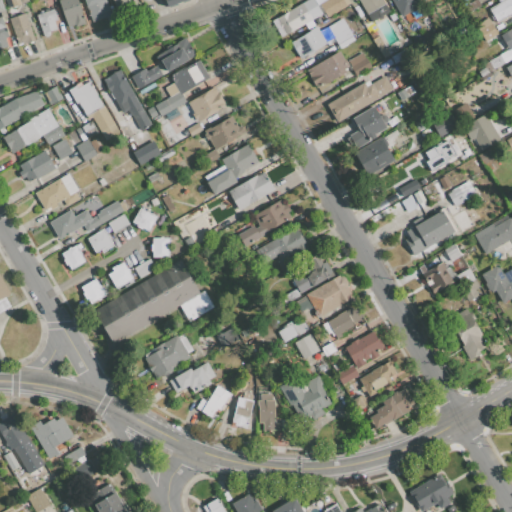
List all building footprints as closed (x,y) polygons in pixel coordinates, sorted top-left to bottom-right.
[(55,0),(58,7),(51,9),(48,0),(55,0)] [(76,0),(85,24),(68,29),(58,0),(76,0)] [(84,0),(106,0),(111,15),(92,22),(84,0)] [(131,0),(134,8),(123,12),(121,6),(116,9),(112,0),(131,0)] [(272,21),(307,0),(313,0),(322,14),(281,38),(272,21)] [(326,0),(347,0),(350,4),(327,18),(319,4),(326,0)] [(382,0),(389,11),(371,22),(357,0),(356,0),(355,1),(354,0),(382,0)] [(419,18),(402,27),(386,0),(417,0),(423,10),(425,9),(435,25),(426,30),(419,18)] [(473,0),(478,0),(481,6),(466,14),(462,7),(473,0)] [(496,0),(511,0),(511,13),(496,23),(488,9),(498,3),(496,0)] [(33,16),(53,9),(57,20),(54,21),(56,29),(48,32),(50,35),(41,38),(33,16)] [(22,42),(18,44),(9,19),(25,13),(27,20),(29,19),(32,26),(30,26),(34,40),(23,44),(22,42)] [(0,16),(2,16),(10,37),(6,38),(9,46),(0,48),(0,16)] [(488,18),(500,40),(487,47),(475,25),(488,18)] [(332,36),(349,26),(356,39),(339,49),(332,36)] [(292,44),(291,42),(317,27),(327,44),(300,59),(297,53),(296,54),(291,45),(292,44)] [(499,35),(511,27),(511,47),(508,50),(499,35)] [(379,54),(385,51),(378,36),(372,39),(379,54)] [(196,55),(165,73),(155,55),(185,37),(196,55)] [(306,70),(338,51),(343,58),(344,58),(348,65),(347,66),(349,70),(316,89),(306,70)] [(365,59),(365,58),(371,68),(356,76),(350,67),(351,67),(347,61),(361,53),(365,59)] [(198,59),(208,77),(181,94),(171,80),(173,78),(171,75),(198,59)] [(138,89),(131,76),(144,68),(146,71),(156,65),(162,75),(138,89)] [(132,136),(124,121),(131,116),(128,111),(123,114),(111,93),(110,94),(105,85),(106,84),(103,80),(108,77),(107,76),(119,69),(151,124),(132,136)] [(368,81),(370,84),(384,76),(392,89),(338,120),(337,119),(335,120),(326,104),(364,83),(368,81)] [(88,82),(102,106),(86,115),(79,102),(75,104),(68,90),(76,86),(77,88),(88,82)] [(175,107),(171,109),(165,100),(170,97),(164,88),(172,83),(180,95),(181,94),(185,102),(175,108),(175,107)] [(411,101),(408,96),(401,100),(397,93),(410,85),(417,97),(411,101)] [(55,86),(62,99),(50,105),(43,93),(55,86)] [(187,103),(214,87),(225,106),(199,122),(195,116),(193,117),(189,110),(191,108),(187,103)] [(0,128),(0,106),(14,98),(34,90),(43,104),(0,128)] [(462,94),(469,90),(481,112),(474,116),(462,94)] [(164,100),(171,110),(160,117),(153,106),(164,100)] [(465,103),(474,117),(465,122),(457,107),(465,103)] [(104,106),(119,133),(105,141),(92,118),(88,120),(86,116),(104,106)] [(152,106),(157,115),(150,119),(145,110),(152,106)] [(359,130),(352,118),(373,106),(379,117),(382,115),(386,115),(387,118),(386,122),(383,124),(385,128),(373,135),(375,138),(356,149),(349,136),(359,130)] [(215,113),(218,119),(207,126),(203,120),(215,113)] [(439,137),(432,124),(451,113),(458,126),(439,137)] [(485,114),(500,140),(481,152),(473,138),(470,141),(462,127),(485,114)] [(215,149),(211,144),(205,148),(201,140),(207,136),(204,131),(218,122),(218,123),(231,116),(237,126),(240,125),(244,131),(215,149)] [(41,134),(38,130),(54,120),(63,136),(47,145),(46,143),(45,144),(39,134),(41,134)] [(2,137),(30,121),(40,137),(12,154),(2,137)] [(81,126),(91,121),(97,132),(88,138),(81,126)] [(202,128),(203,130),(191,137),(186,129),(198,122),(199,124),(200,123),(203,128),(202,128)] [(164,124),(167,130),(162,133),(159,127),(164,124)] [(420,132),(426,129),(433,140),(427,144),(420,132)] [(184,132),(187,137),(180,141),(177,136),(184,132)] [(381,138),(383,136),(388,144),(385,146),(394,161),(367,177),(353,153),(380,137),(381,138)] [(511,136),(511,147),(507,151),(502,142),(511,136)] [(95,138),(102,150),(96,153),(89,141),(95,138)] [(58,160),(71,153),(63,139),(51,146),(58,160)] [(75,147),(87,140),(96,154),(84,161),(75,147)] [(132,152),(152,140),(160,154),(158,155),(140,165),(132,152)] [(447,140),(455,154),(445,160),(441,153),(437,156),(433,148),(447,140)] [(233,176),(236,181),(213,195),(206,183),(208,182),(204,176),(223,165),(220,159),(246,143),(257,162),(233,176)] [(484,164),(483,165),(477,155),(493,146),(499,155),(490,161),(494,168),(489,171),(484,164)] [(170,147),(174,154),(161,162),(158,155),(160,154),(169,148),(170,147)] [(218,157),(208,164),(203,156),(213,149),(218,157)] [(21,170),(18,165),(44,150),(50,161),(52,160),(55,164),(53,166),(54,168),(28,182),(26,177),(23,179),(18,172),(21,170)] [(155,171),(160,178),(150,184),(146,177),(155,171)] [(257,176),(263,172),(273,189),(237,211),(232,205),(230,206),(229,205),(227,206),(221,197),(227,193),(227,194),(228,193),(227,192),(256,175),(257,176)] [(34,193),(68,173),(78,190),(75,192),(79,198),(66,206),(62,199),(44,210),(34,193)] [(445,175),(451,186),(443,190),(438,179),(445,175)] [(102,178),(106,184),(101,187),(97,181),(102,178)] [(123,178),(127,184),(117,189),(114,183),(123,178)] [(398,189),(415,179),(420,187),(403,197),(398,189)] [(468,180),(475,194),(454,206),(446,192),(468,180)] [(142,194),(150,189),(153,194),(145,198),(142,194)] [(413,194),(419,190),(425,201),(418,204),(413,194)] [(166,195),(175,209),(167,213),(159,199),(166,195)] [(264,234),(259,226),(253,216),(280,199),(283,205),(286,203),(290,211),(288,213),(291,217),(264,234)] [(99,213),(98,211),(116,201),(122,211),(87,232),(83,225),(78,228),(77,228),(58,239),(48,222),(70,210),(74,216),(86,209),(91,218),(95,216),(95,215),(99,213)] [(152,211),(158,214),(148,232),(142,228),(141,230),(136,227),(137,225),(131,222),(140,206),(151,213),(152,211)] [(405,240),(409,238),(405,231),(440,210),(440,209),(444,207),(458,232),(454,234),(452,232),(413,255),(405,240)] [(108,223),(123,214),(129,225),(114,233),(108,223)] [(473,234),(508,214),(511,221),(511,238),(485,254),(473,234)] [(220,224),(228,219),(231,223),(223,228),(220,224)] [(264,234),(259,236),(260,237),(244,247),(237,235),(252,225),(254,228),(259,226),(264,234)] [(86,239),(103,228),(113,246),(102,252),(100,249),(94,252),(86,239)] [(296,228),(312,255),(286,270),(284,267),(282,269),(276,261),(279,259),(277,256),(260,266),(252,252),(288,230),(289,232),(296,228)] [(150,244),(152,244),(152,237),(169,237),(169,257),(152,257),(152,252),(150,253),(150,244)] [(62,260),(64,259),(61,253),(76,244),(86,261),(70,270),(67,265),(66,266),(62,260)] [(460,255),(450,262),(443,251),(454,245),(460,255)] [(326,279),(300,294),(295,286),(293,287),(290,282),(292,281),(291,278),(312,265),(309,259),(317,254),(322,263),(325,261),(334,275),(327,280),(326,279)] [(133,268),(150,258),(156,269),(139,278),(133,268)] [(188,321),(181,308),(114,346),(94,311),(181,261),(199,292),(204,290),(214,306),(188,321)] [(123,261),(133,278),(115,288),(107,274),(113,271),(111,267),(123,261)] [(428,286),(433,283),(430,279),(426,281),(417,268),(422,265),(426,271),(441,262),(445,268),(448,267),(451,273),(454,273),(457,279),(433,293),(428,286)] [(511,298),(503,304),(495,291),(491,294),(480,275),(497,265),(502,273),(511,267),(511,298)] [(474,290),(478,296),(468,301),(460,288),(463,286),(456,275),(467,268),(479,287),(474,290)] [(282,269),(291,284),(277,292),(269,278),(282,269)] [(0,274),(11,292),(4,296),(0,298),(0,274)] [(295,301),(339,275),(340,276),(342,274),(349,285),(347,287),(353,297),(308,324),(295,301)] [(80,287),(96,278),(105,295),(90,304),(80,287)] [(300,296),(287,303),(283,296),(295,288),(300,296)] [(0,298),(4,296),(10,305),(0,311),(0,298)] [(358,323),(360,326),(355,328),(353,326),(340,334),(341,336),(337,338),(336,336),(327,321),(337,316),(336,315),(346,309),(346,310),(356,304),(365,319),(358,323)] [(465,308),(468,312),(470,311),(475,319),(473,320),(489,347),(469,360),(445,321),(465,308)] [(309,329),(297,336),(291,325),(303,318),(309,329)] [(372,331),(382,348),(376,352),(378,356),(371,360),(369,358),(364,361),(365,363),(357,368),(344,347),(350,344),(350,343),(357,338),(358,339),(372,331)] [(176,335),(177,337),(183,333),(193,349),(186,353),(189,358),(155,378),(152,372),(150,373),(146,366),(148,365),(142,354),(176,335)] [(294,342),(309,333),(318,350),(303,359),(294,342)] [(325,356),(320,348),(331,341),(336,350),(325,356)] [(370,371),(381,364),(381,365),(389,361),(396,373),(389,377),(391,381),(374,391),(375,392),(369,396),(366,391),(358,379),(371,371),(370,371)] [(193,392),(191,389),(190,390),(187,386),(175,393),(168,380),(190,368),(191,371),(207,362),(214,375),(208,379),(211,383),(197,391),(197,390),(193,392)] [(336,374),(352,364),(358,375),(342,385),(336,374)] [(292,405),(289,406),(278,386),(294,377),(299,386),(306,382),(305,381),(310,378),(311,379),(317,375),(318,377),(323,374),(328,381),(320,386),(330,403),(321,408),(324,414),(303,426),(292,405)] [(210,418),(195,408),(201,398),(206,401),(216,385),(217,386),(218,384),(229,391),(228,393),(230,394),(230,393),(232,394),(229,398),(227,398),(219,411),(216,409),(210,418)] [(383,405),(381,401),(392,395),(391,393),(397,390),(398,391),(404,387),(413,403),(406,408),(408,411),(376,429),(369,417),(376,413),(375,410),(383,405)] [(237,397),(239,397),(240,392),(252,395),(251,400),(252,401),(245,428),(234,425),(235,422),(231,421),(237,397)] [(272,393),(272,400),(273,400),(274,419),(280,419),(281,430),(262,431),(262,423),(258,423),(258,405),(256,405),(256,394),(272,393)] [(350,401),(362,394),(367,404),(356,411),(350,401)] [(0,431),(0,417),(11,411),(42,465),(28,473),(14,449),(11,451),(8,446),(7,447),(2,439),(4,438),(0,431)] [(39,420),(41,425),(53,418),(54,421),(61,417),(72,436),(54,447),(59,454),(49,459),(29,426),(39,420)] [(62,457),(80,446),(85,455),(67,465),(62,457)] [(3,455),(10,452),(18,467),(12,471),(3,455)] [(95,472),(83,479),(75,467),(88,459),(95,472)] [(41,477),(49,472),(54,480),(45,485),(41,477)] [(436,503),(420,511),(408,491),(439,473),(451,494),(446,497),(449,503),(439,508),(436,503)] [(18,479),(24,476),(30,486),(24,489),(18,479)] [(110,483),(126,511),(97,511),(88,495),(110,483)] [(39,488),(49,505),(36,511),(34,511),(25,496),(39,488)] [(235,511),(231,504),(248,494),(252,502),(255,501),(261,510),(258,511),(235,511)] [(271,511),(294,497),(302,511),(271,511)] [(204,511),(202,507),(217,499),(224,511),(204,511)] [(393,502),(395,507),(387,511),(384,507),(393,502)] [(322,511),(336,503),(341,511),(322,511)] [(361,511),(359,508),(350,511),(383,511),(379,503),(361,511)]
